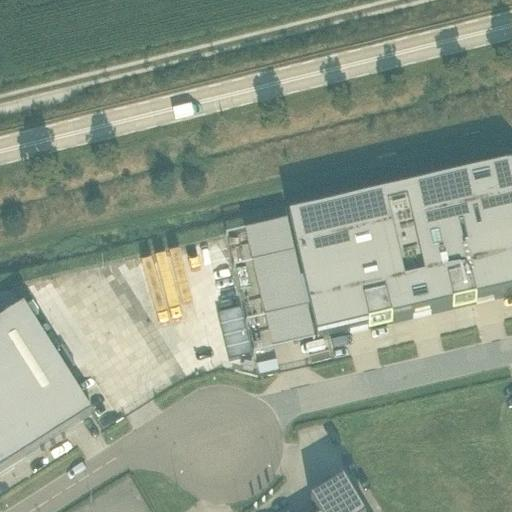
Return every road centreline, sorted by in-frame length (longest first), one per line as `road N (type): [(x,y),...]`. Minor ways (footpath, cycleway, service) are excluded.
road 1 (track): [(511,123),(0,246)]
road 2 (primary): [(0,147),(511,25)]
road 3 (unclassified): [(32,511),(124,454),(511,351)]
road 4 (unclassified): [(422,0),(0,101)]
road 5 (unknown): [(151,445),(133,395),(145,327)]
